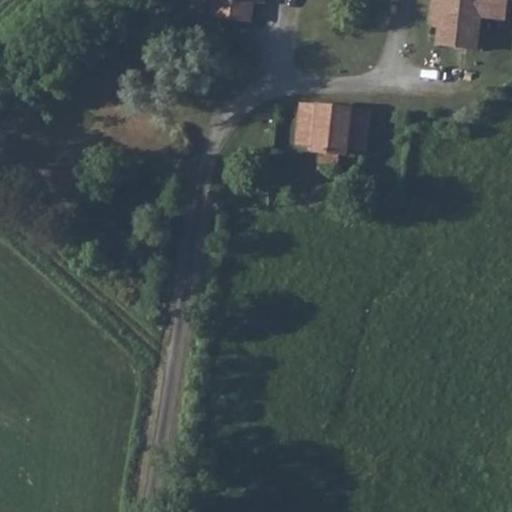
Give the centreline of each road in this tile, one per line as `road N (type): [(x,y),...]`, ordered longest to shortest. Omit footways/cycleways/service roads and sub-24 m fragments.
road 1 (unclassified): [(154,511),(200,236),(236,108),(276,84)]
road 2 (track): [(178,355),(0,218)]
